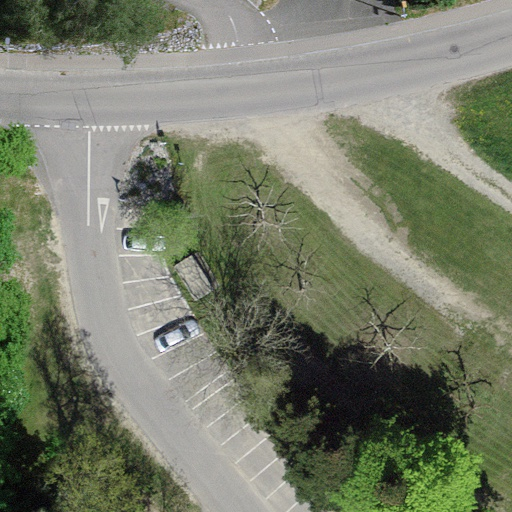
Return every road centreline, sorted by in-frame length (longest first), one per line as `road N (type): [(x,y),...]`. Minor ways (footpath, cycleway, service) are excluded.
road 1 (unclassified): [(87,102),(87,234),(107,329),(169,424),(247,511)]
road 2 (tertiary): [(511,26),(368,74),(255,91)]
road 3 (track): [(511,193),(441,150),(368,74)]
road 4 (tertiary): [(255,91),(87,102)]
